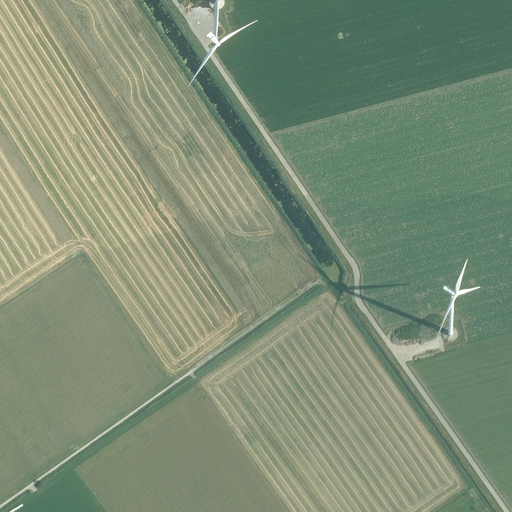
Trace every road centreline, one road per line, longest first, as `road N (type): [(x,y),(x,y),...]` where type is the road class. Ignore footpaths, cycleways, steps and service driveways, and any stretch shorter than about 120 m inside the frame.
road 1 (track): [(173,0),(347,254),(358,304),(506,511)]
road 2 (track): [(0,504),(308,290)]
